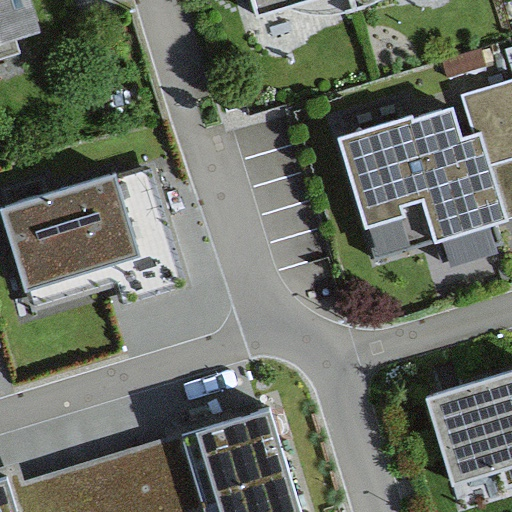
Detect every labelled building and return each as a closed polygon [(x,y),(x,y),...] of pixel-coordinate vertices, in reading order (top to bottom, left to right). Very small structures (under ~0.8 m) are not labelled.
[(21,0),(0,0),(0,33),(29,25),(21,0)] [(450,96),(341,129),(378,251),(435,233),(441,254),(502,236),(495,214),(509,210),(482,120),(460,126),(450,96)] [(139,242),(115,163),(3,197),(27,275),(139,242)] [(511,370),(417,401),(452,511),(464,511),(511,497),(511,370)] [(303,511),(271,399),(187,423),(212,511),(303,511)] [(37,511),(18,448),(0,453),(0,511),(37,511)]
